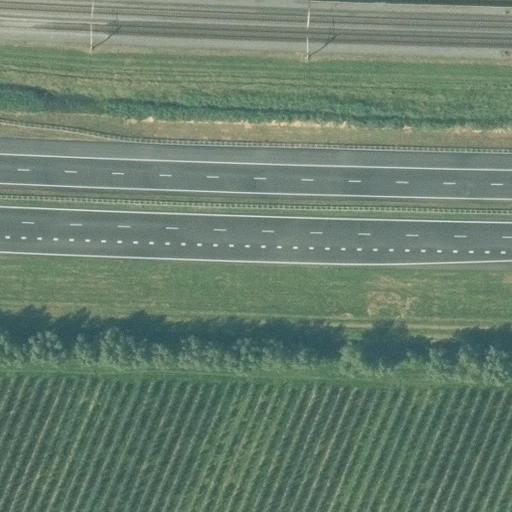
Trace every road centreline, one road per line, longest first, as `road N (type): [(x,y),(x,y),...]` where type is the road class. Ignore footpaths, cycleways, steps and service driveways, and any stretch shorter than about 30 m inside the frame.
road 1 (motorway): [(0,215),(511,235)]
road 2 (motorway): [(511,185),(0,169)]
